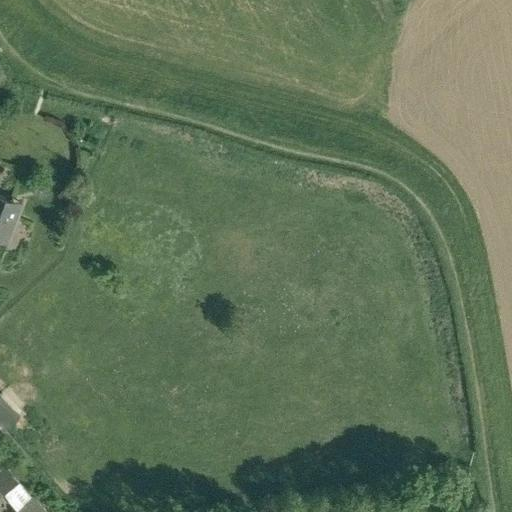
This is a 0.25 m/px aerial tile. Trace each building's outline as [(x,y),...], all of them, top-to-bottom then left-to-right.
[(22,203),(0,194),(0,237),(7,240),(22,203)] [(0,400),(0,420),(6,426),(15,417),(0,400)] [(0,467),(0,484),(13,474),(5,464),(0,467)] [(13,474),(0,484),(0,496),(3,494),(16,509),(30,495),(13,474)] [(45,511),(31,496),(30,495),(16,509),(17,510),(16,511),(45,511)]
